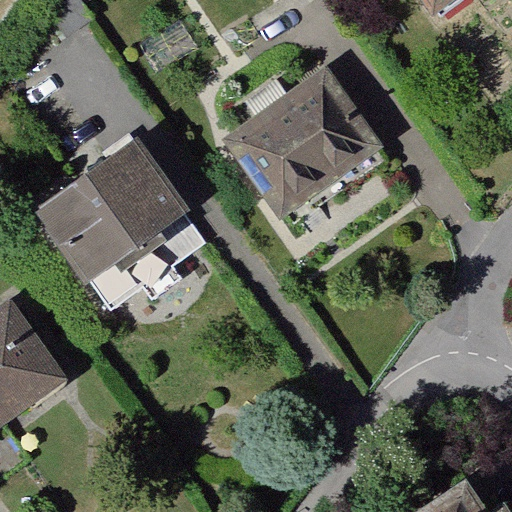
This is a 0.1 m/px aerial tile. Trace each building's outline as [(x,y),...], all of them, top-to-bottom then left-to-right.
[(435,0),(451,23),(483,0),(435,0)] [(387,161),(329,69),(224,135),(282,226),(387,161)] [(188,225),(132,145),(45,204),(100,285),(117,313),(143,295),(151,308),(182,287),(174,271),(205,249),(188,225)] [(15,303),(0,313),(0,407),(11,424),(72,385),(15,303)] [(0,430),(11,424),(0,407),(0,430)] [(511,511),(511,488),(499,498),(479,469),(416,511),(511,511)]
